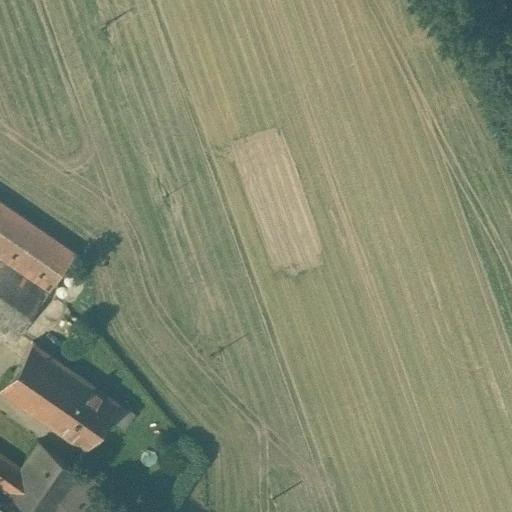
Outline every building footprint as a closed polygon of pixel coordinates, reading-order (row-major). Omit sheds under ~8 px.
[(73,251),(0,200),(0,258),(46,290),(73,251)] [(46,290),(0,258),(0,327),(14,337),(46,290)] [(115,400),(30,340),(0,383),(0,389),(82,447),(115,400)] [(49,511),(79,469),(36,439),(18,465),(2,488),(3,489),(37,511),(49,511)] [(0,487),(3,489),(2,488),(18,465),(0,451),(0,487)] [(79,469),(49,511),(75,511),(97,481),(79,469)]
